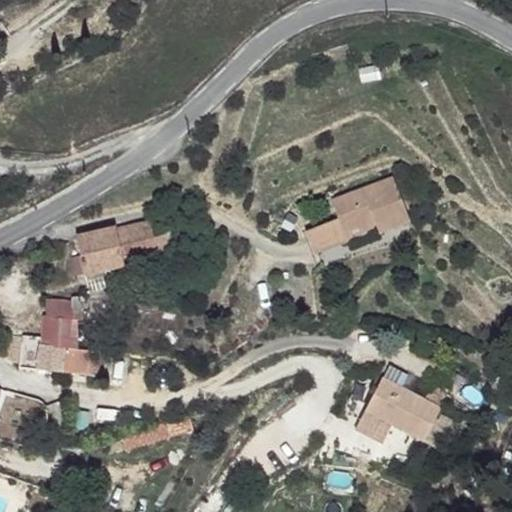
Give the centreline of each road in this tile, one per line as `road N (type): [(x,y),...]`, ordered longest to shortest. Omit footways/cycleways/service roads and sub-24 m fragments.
road 1 (tertiary): [(381,0),(341,4),(295,25),(153,143),(0,237)]
road 2 (unknown): [(0,238),(167,208),(304,262)]
road 3 (tertiary): [(511,38),(441,7),(396,0)]
